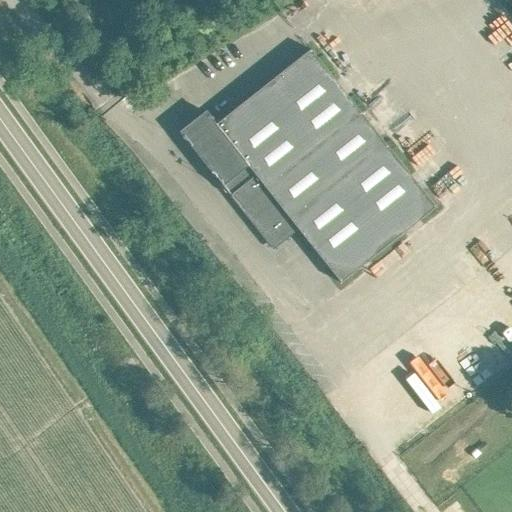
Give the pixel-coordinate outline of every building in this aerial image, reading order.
[(436,207),(310,50),(216,124),(206,112),(180,132),(231,196),(233,194),(273,244),(296,227),(340,283),(436,207)] [(474,308),(497,358),(511,351),(511,335),(489,285),(474,292),(480,305),(474,308)] [(451,353),(466,347),(461,337),(447,343),(451,353)] [(467,361),(483,381),(492,374),(477,353),(467,361)] [(390,426),(404,419),(396,406),(383,413),(390,426)]
